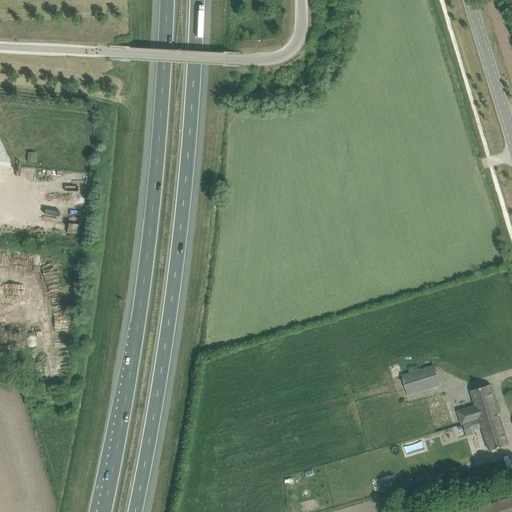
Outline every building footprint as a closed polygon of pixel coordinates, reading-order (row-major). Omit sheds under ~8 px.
[(65,234),(76,236),(81,208),(70,206),(65,234)] [(409,397),(441,387),(435,366),(402,377),(409,397)] [(475,405),(457,411),(461,425),(463,424),(468,423),(480,419),(480,420),(500,414),(491,385),(471,391),(475,405)] [(500,414),(480,420),(482,428),(489,450),(509,444),(500,414)] [(468,423),(463,424),(466,435),(471,434),(471,431),(468,423)] [(379,486),(381,493),(397,488),(395,481),(379,486)] [(440,495),(436,481),(412,488),(416,502),(440,495)] [(511,511),(511,497),(511,496),(467,511),(511,511)]
